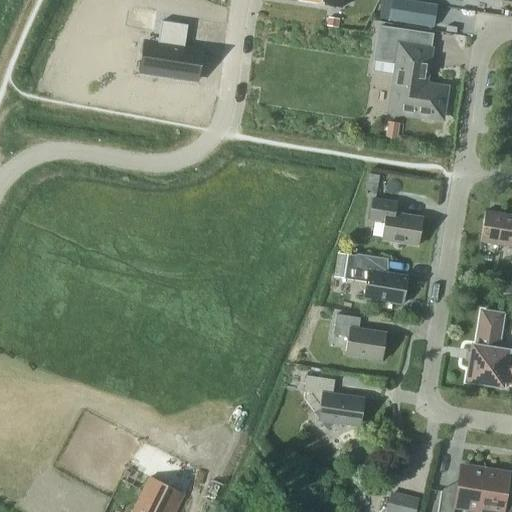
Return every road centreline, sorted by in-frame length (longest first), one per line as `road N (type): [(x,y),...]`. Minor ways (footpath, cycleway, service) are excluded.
road 1 (residential): [(0,184),(22,161),(50,151),(156,165),(195,154),(225,105),(245,0)]
road 2 (residential): [(460,171),(423,406),(511,426)]
road 3 (residential): [(460,171),(482,24),(511,29)]
